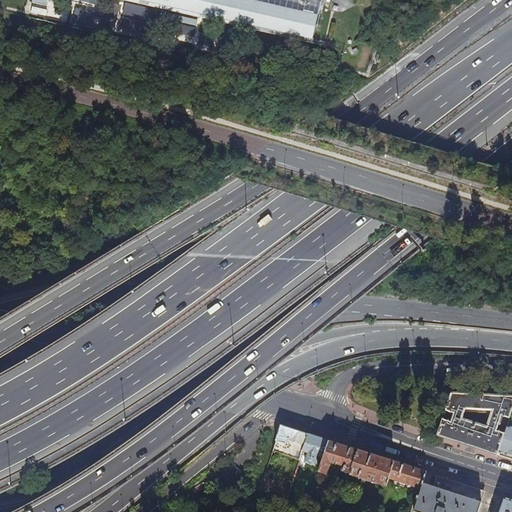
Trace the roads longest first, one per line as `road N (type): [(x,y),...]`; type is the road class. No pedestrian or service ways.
road 1 (motorway): [(0,458),(72,424),(221,318),(511,92)]
road 2 (motorway): [(511,43),(226,256),(0,404)]
road 3 (motorway): [(505,0),(332,134),(0,346)]
road 4 (motorway): [(43,511),(115,470),(511,150)]
road 5 (tertiary): [(511,222),(266,146),(0,79)]
road 6 (tertiary): [(0,473),(77,454),(233,361),(283,344),(348,330),(428,336)]
road 7 (tertiary): [(356,308),(271,326),(74,438),(0,456)]
road 8 (motorway): [(101,511),(310,357),(428,336)]
road 9 (motorway): [(356,308),(126,294),(0,311)]
road 10 (tertiary): [(0,335),(275,403)]
road 11 (unclassified): [(323,415),(349,373),(395,362),(511,365)]
road 12 (tertiary): [(323,415),(511,479)]
road 13 (motorway): [(139,511),(275,403)]
road 14 (primary): [(511,321),(356,308)]
